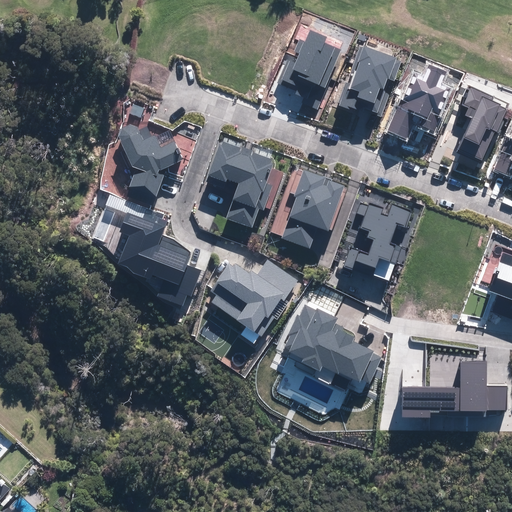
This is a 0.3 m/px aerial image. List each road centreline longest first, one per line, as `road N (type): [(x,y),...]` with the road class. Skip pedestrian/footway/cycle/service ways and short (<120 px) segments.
road 1 (residential): [(216,111),(511,221)]
road 2 (residential): [(206,241),(184,230),(175,214),(216,111)]
road 3 (residential): [(371,321),(511,345)]
